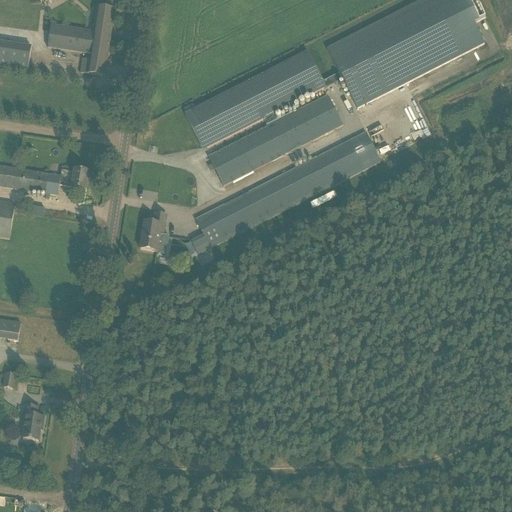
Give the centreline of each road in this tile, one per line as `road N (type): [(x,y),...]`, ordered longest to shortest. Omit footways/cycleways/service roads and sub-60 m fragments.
road 1 (tertiary): [(67,511),(145,0)]
road 2 (track): [(511,443),(435,471),(372,477),(74,466)]
road 3 (track): [(123,146),(0,129)]
